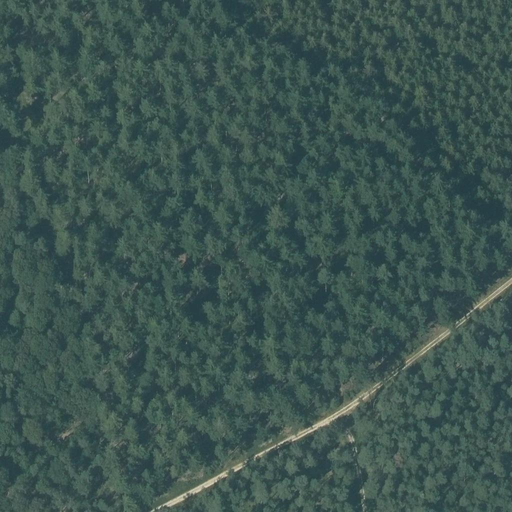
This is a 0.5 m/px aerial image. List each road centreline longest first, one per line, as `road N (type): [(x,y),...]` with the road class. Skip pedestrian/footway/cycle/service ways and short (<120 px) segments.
road 1 (track): [(342,423),(273,51),(213,0)]
road 2 (track): [(511,227),(448,188),(370,102),(273,51)]
road 3 (track): [(359,511),(342,423),(158,511)]
road 4 (track): [(342,423),(511,287)]
